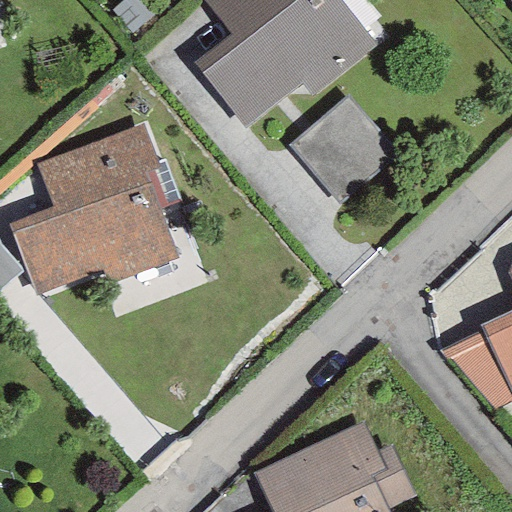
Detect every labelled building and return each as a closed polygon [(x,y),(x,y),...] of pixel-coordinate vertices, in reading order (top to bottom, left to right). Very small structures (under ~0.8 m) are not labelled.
[(308,81),(358,42),(324,0),(219,0),(249,38),(209,70),(241,110),(296,66),(308,81)] [(342,192),(400,141),(353,88),(295,139),(342,192)] [(114,270),(159,252),(128,170),(146,164),(135,136),(46,170),(62,212),(20,228),(40,281),(108,255),(114,270)] [(511,329),(492,340),(511,381),(511,329)] [(488,398),(511,386),(511,381),(487,331),(445,351),(488,398)] [(370,462),(357,436),(269,476),(285,511),(380,511),(377,503),(406,489),(389,453),(370,462)]
